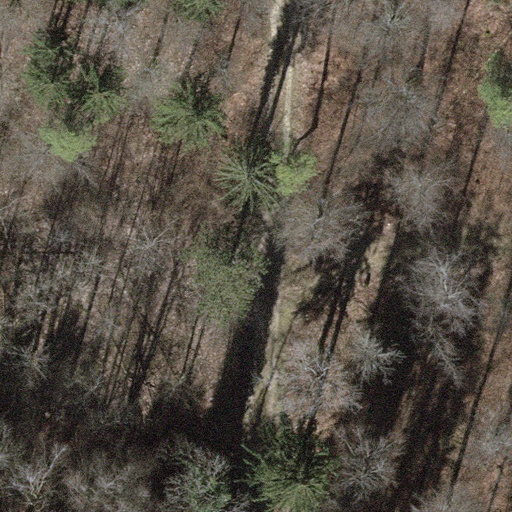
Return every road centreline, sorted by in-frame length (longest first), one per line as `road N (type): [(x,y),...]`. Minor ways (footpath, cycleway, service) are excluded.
road 1 (track): [(278,0),(276,289),(253,511)]
road 2 (track): [(276,289),(393,237),(511,233)]
